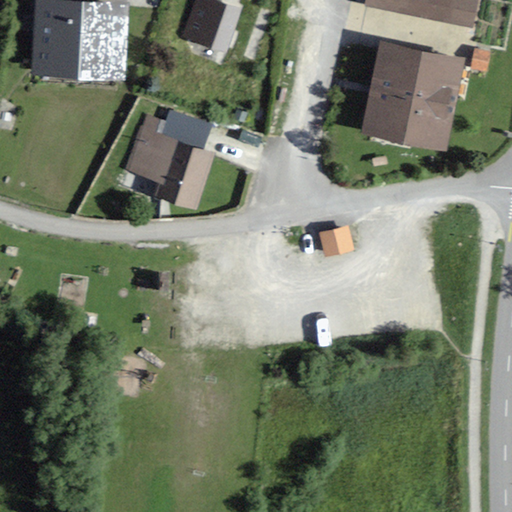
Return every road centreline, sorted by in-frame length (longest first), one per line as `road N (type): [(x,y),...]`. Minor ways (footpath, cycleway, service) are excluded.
road 1 (residential): [(279,215),(159,223),(0,205)]
road 2 (residential): [(511,167),(279,215)]
road 3 (residential): [(279,215),(332,0)]
road 4 (secondary): [(511,329),(505,511)]
